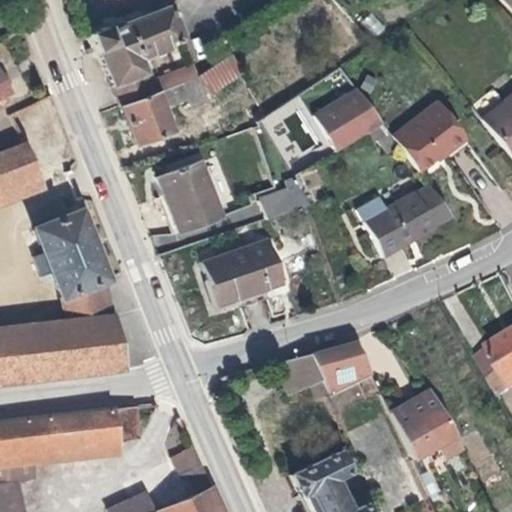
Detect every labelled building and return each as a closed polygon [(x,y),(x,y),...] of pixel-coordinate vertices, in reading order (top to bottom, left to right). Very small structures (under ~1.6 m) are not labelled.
[(511,0),(501,0),(511,11),(511,0)] [(172,22),(165,7),(122,24),(103,32),(102,28),(84,35),(91,54),(96,52),(117,106),(152,92),(147,80),(139,58),(164,48),(164,46),(179,39),(178,38),(181,37),(174,21),(172,22)] [(152,92),(117,106),(125,125),(132,145),(168,131),(160,108),(182,99),(190,106),(206,100),(206,95),(240,74),(227,54),(194,76),(152,92)] [(147,80),(152,92),(194,76),(189,64),(147,80)] [(0,96),(8,93),(0,77),(0,96)] [(352,90),(311,114),(319,132),(329,154),(374,127),(352,90)] [(490,90),(466,110),(509,163),(511,161),(511,91),(500,101),(490,90)] [(386,138),(413,174),(441,152),(443,154),(462,140),(433,103),(386,138)] [(374,127),(361,136),(367,143),(370,141),(381,154),(390,147),(374,127)] [(0,188),(34,176),(21,143),(19,144),(0,151),(0,188)] [(217,217),(196,163),(153,179),(161,198),(175,233),(217,217)] [(0,204),(40,189),(34,176),(0,188),(0,204)] [(262,220),(304,205),(297,186),(256,201),(262,220)] [(445,217),(422,186),(379,208),(373,197),(350,210),(375,256),(402,241),(445,217)] [(57,295),(101,279),(76,213),(33,229),(42,253),(31,258),(37,271),(42,284),(52,281),(57,295)] [(263,240),(193,264),(208,308),(251,293),(278,283),(263,240)] [(108,316),(101,279),(57,295),(63,322),(108,316)] [(0,383),(118,369),(108,316),(63,322),(0,328),(0,383)] [(511,334),(489,348),(511,386),(511,334)] [(351,343),(305,355),(317,381),(308,385),(314,399),(324,395),(367,377),(351,343)] [(511,388),(511,386),(489,348),(474,357),(498,396),(511,388)] [(305,355),(271,364),(285,395),(308,385),(317,381),(305,355)] [(408,401),(386,414),(410,462),(434,449),(441,461),(459,451),(426,392),(408,401)] [(107,409),(0,421),(0,480),(14,479),(32,476),(31,465),(30,453),(111,443),(135,440),(131,408),(107,409)] [(111,443),(30,453),(31,465),(112,455),(111,443)] [(208,488),(190,447),(168,457),(177,478),(188,474),(196,493),(208,488)] [(333,453),(287,475),(296,495),(303,492),(312,511),(369,511),(365,505),(347,511),(330,479),(343,472),(333,453)] [(0,480),(0,511),(21,511),(14,479),(0,480)] [(219,511),(208,488),(196,493),(153,511),(219,511)] [(312,511),(303,492),(296,495),(304,511),(312,511)] [(105,511),(150,511),(142,494),(105,511)]
